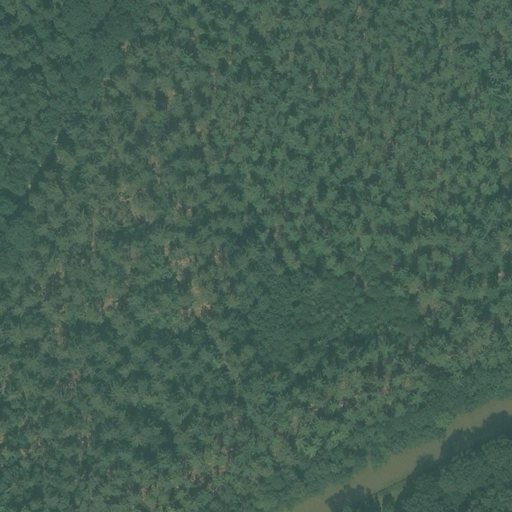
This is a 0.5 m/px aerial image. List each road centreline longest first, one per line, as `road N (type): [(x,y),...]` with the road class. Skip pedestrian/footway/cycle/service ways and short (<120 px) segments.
road 1 (track): [(0,251),(120,0)]
road 2 (track): [(511,458),(403,511)]
